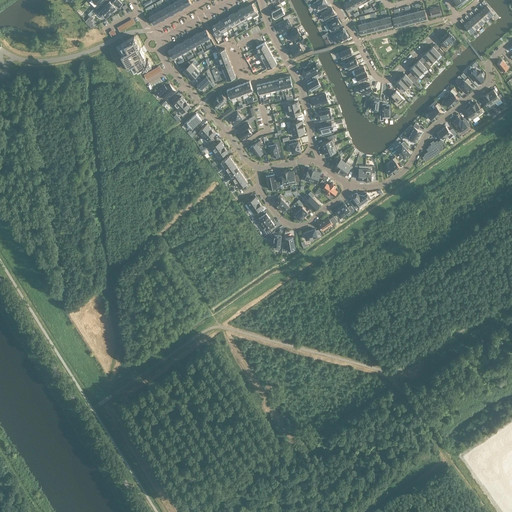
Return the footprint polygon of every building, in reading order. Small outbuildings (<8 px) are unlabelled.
[(93,0),(97,4),(95,7),(97,9),(106,0),(105,0),(93,0)] [(113,2),(112,3),(110,1),(109,1),(100,10),(100,11),(106,17),(115,7),(116,7),(115,7),(115,6),(116,5),(119,8),(123,4),(118,0),(114,0),(113,2)] [(177,0),(173,3),(177,11),(182,8),(177,0)] [(183,0),(178,0),(177,0),(182,8),(187,6),(183,0)] [(316,9),(327,3),(325,0),(310,0),(310,1),(311,3),(312,3),(316,9)] [(348,0),(343,3),(348,12),(354,9),(353,8),(348,0)] [(276,9),(272,12),(273,15),(275,18),(285,13),(282,7),(283,6),(281,2),(275,6),(276,9)] [(173,3),(168,6),(172,13),(177,11),(173,3)] [(252,3),(247,6),(251,14),(253,17),(258,14),(256,11),(252,3)] [(489,16),(494,12),(487,5),(482,9),(489,16)] [(168,6),(163,8),(168,16),(172,13),(168,6)] [(247,6),(242,9),(247,19),(248,19),(246,17),(251,14),(247,6)] [(439,6),(430,9),(431,14),(441,12),(439,6)] [(325,19),(335,13),(331,7),(324,11),(323,8),(317,12),(318,15),(321,13),(325,19)] [(163,8),(159,11),(163,19),(168,16),(163,8)] [(242,9),(237,12),(242,22),(247,19),(242,9)] [(484,20),(489,16),(482,9),(478,13),(484,20)] [(159,11),(154,14),(158,21),(163,19),(159,11)] [(237,12),(232,15),(237,25),(242,22),(237,12)] [(285,20),(276,25),(280,32),(292,26),(288,18),(291,16),(290,13),(283,17),(285,20)] [(480,24),(484,20),(478,13),(473,17),(480,24)] [(158,21),(154,14),(149,16),(153,24),(158,21)] [(232,15),(227,17),(232,27),(237,25),(232,15)] [(91,16),(85,21),(92,27),(96,25),(91,20),(93,18),(91,16)] [(227,17),(222,20),(228,30),(232,27),(227,17)] [(475,28),(480,24),(473,17),(469,21),(475,28)] [(333,19),(332,20),(331,19),(325,22),(330,30),(333,28),(333,29),(338,27),(337,26),(341,24),(338,18),(334,20),(333,19)] [(222,20),(217,23),(223,33),(228,30),(222,20)] [(475,28),(469,21),(464,25),(471,32),(475,28)] [(221,31),(217,23),(212,26),(213,29),(211,30),(214,35),(221,31)] [(297,28),(287,33),(291,40),(301,35),(297,28)] [(206,29),(201,32),(206,40),(211,37),(206,29)] [(331,37),(334,35),(337,42),(341,40),(342,40),(343,40),(343,41),(348,38),(347,37),(348,36),(345,32),(344,32),(343,30),(341,31),(339,29),(330,34),(331,37)] [(441,46),(445,51),(448,49),(446,46),(451,41),(452,42),(455,39),(455,38),(455,37),(449,31),(445,35),(445,34),(445,35),(443,36),(443,37),(440,40),(439,40),(440,40),(443,44),(441,46)] [(201,42),(206,40),(201,32),(197,34),(201,42)] [(197,34),(192,37),(196,45),(201,42),(197,34)] [(148,58),(147,59),(144,54),(144,53),(143,52),(143,51),(142,50),(142,49),(141,48),(141,47),(140,47),(137,42),(138,42),(134,36),(127,40),(128,43),(121,47),(124,52),(122,54),(123,57),(125,60),(127,63),(126,63),(127,63),(128,66),(131,65),(135,70),(142,66),(143,69),(152,64),(148,58)] [(192,48),(196,45),(192,37),(187,40),(192,48)] [(187,50),(192,48),(187,40),(182,42),(187,50)] [(182,53),(187,50),(182,42),(178,45),(182,53)] [(259,52),(268,47),(265,42),(256,47),(259,52)] [(298,45),(297,43),(291,46),(292,48),(291,49),(292,51),(291,52),(294,55),(303,50),(300,44),(298,45)] [(177,55),(182,53),(178,45),(173,48),(177,55)] [(433,46),(429,50),(435,57),(436,57),(439,54),(441,55),(444,53),(439,48),(437,50),(433,46)] [(259,52),(257,53),(260,59),(271,52),(268,47),(259,52)] [(350,47),(338,53),(342,62),(348,59),(347,56),(353,53),(350,47)] [(172,58),(177,55),(173,48),(168,50),(172,58)] [(225,48),(216,51),(219,57),(227,54),(225,48)] [(429,50),(424,54),(428,59),(425,61),(426,62),(430,66),(433,63),(432,63),(437,59),(436,57),(435,57),(429,50)] [(271,52),(260,59),(263,64),(274,58),(271,52)] [(219,57),(217,58),(219,63),(229,59),(227,54),(219,57)] [(274,58),(263,64),(266,69),(268,68),(277,63),(274,58)] [(356,58),(345,63),(348,69),(358,64),(356,58)] [(229,59),(219,63),(221,69),(231,65),(229,59)] [(419,60),(415,64),(423,73),(427,69),(431,66),(430,66),(426,62),(424,64),(419,60)] [(502,60),(497,64),(501,68),(500,68),(503,72),(509,67),(507,65),(502,60)] [(186,67),(183,70),(187,75),(197,66),(193,61),(191,63),(188,61),(184,65),(186,67)] [(312,62),(300,69),(304,76),(305,75),(306,78),(316,73),(314,70),(316,69),(312,62)] [(415,64),(410,68),(414,73),(412,75),(416,80),(419,77),(423,73),(415,64)] [(231,65),(221,69),(223,75),(234,71),(231,65)] [(357,75),(366,71),(364,65),(354,70),(357,75)] [(197,66),(187,75),(192,79),(201,71),(197,66)] [(472,80),(474,78),(478,82),(483,77),(480,74),(482,73),(480,71),(479,72),(475,69),(470,73),(467,75),(472,80)] [(234,71),(223,75),(224,75),(226,80),(227,80),(236,76),(234,71)] [(357,75),(355,76),(358,81),(357,82),(359,85),(365,83),(363,79),(369,77),(366,71),(357,75)] [(309,86),(311,90),(321,85),(317,78),(320,77),(318,73),(312,77),(312,76),(312,77),(314,80),(311,82),(307,83),(309,86)] [(405,74),(401,78),(409,86),(413,82),(405,74)] [(206,75),(197,84),(201,89),(211,80),(206,75)] [(290,75),(284,77),(287,88),(293,87),(292,85),(291,81),(292,81),(291,80),(290,75)] [(284,77),(279,78),(281,89),(287,88),(284,77)] [(279,79),(273,80),(276,89),(281,88),(281,90),(281,89),(279,78),(278,78),(279,79)] [(401,78),(396,82),(404,91),(409,86),(401,78)] [(458,85),(463,89),(462,90),(465,93),(466,92),(466,93),(472,87),(469,85),(471,83),(467,78),(465,81),(463,79),(458,85)] [(250,81),(244,83),(248,94),(248,93),(254,91),(253,89),(250,81)] [(268,82),(262,83),(265,94),(271,93),(268,82)] [(244,83),(238,85),(242,96),(248,94),(244,83)] [(262,83),(257,85),(259,93),(259,96),(265,94),(262,83)] [(364,85),(360,87),(360,88),(359,91),(362,93),(363,93),(364,93),(369,95),(371,89),(372,89),(369,83),(366,85),(364,85)] [(164,85),(156,92),(161,97),(163,95),(167,99),(176,91),(170,84),(167,87),(166,87),(165,87),(164,86),(165,85),(164,85)] [(238,85),(233,87),(237,98),(237,97),(242,95),(242,96),(238,85)] [(233,87),(227,90),(230,98),(231,100),(237,98),(233,87)] [(453,94),(445,102),(450,107),(459,98),(456,95),(458,93),(452,87),(450,90),(453,94)] [(493,89),(488,93),(496,103),(495,102),(500,99),(500,98),(501,97),(502,96),(500,94),(498,95),(493,89)] [(396,90),(391,95),(396,100),(393,102),(397,106),(405,99),(396,90)] [(222,93),(213,101),(218,107),(218,106),(219,107),(224,103),(223,102),(226,99),(222,93)] [(325,93),(311,98),(313,104),(315,103),(316,106),(328,102),(325,93)] [(488,93),(483,96),(487,101),(484,103),(488,109),(496,103),(488,93)] [(176,96),(172,100),(174,103),(172,104),(176,109),(186,101),(181,96),(179,98),(176,96)] [(378,110),(379,99),(378,99),(378,98),(374,97),(374,98),(372,98),(371,109),(378,110)] [(291,99),(284,101),(285,104),(286,104),(287,110),(299,107),(298,101),(291,102),(291,99)] [(186,101),(176,109),(183,116),(187,112),(185,109),(190,105),(186,101)] [(476,102),(471,106),(478,115),(477,114),(482,111),(476,102)] [(390,117),(389,104),(386,105),(386,103),(382,103),(382,105),(383,111),(380,111),(380,120),(383,120),(383,118),(390,117)] [(436,107),(428,115),(433,120),(442,112),(439,109),(442,107),(437,103),(435,105),(436,107)] [(471,106),(466,110),(469,114),(466,116),(470,121),(478,115),(471,106)] [(299,107),(287,110),(289,116),(291,116),(300,113),(299,107)] [(320,120),(326,118),(327,121),(334,120),(333,116),(331,117),(330,109),(329,109),(318,111),(318,112),(319,114),(318,114),(319,117),(320,119),(320,120)] [(237,111),(228,117),(230,120),(231,122),(233,125),(242,119),(237,111)] [(185,124),(187,122),(192,128),(202,119),(196,113),(185,124)] [(453,121),(458,127),(457,127),(459,131),(460,130),(460,131),(467,126),(467,127),(470,125),(466,120),(464,121),(462,119),(461,120),(458,116),(455,118),(456,119),(453,121)] [(302,120),(290,123),(292,129),(303,126),(304,126),(302,120)] [(322,134),(323,135),(332,133),(331,132),(333,131),(333,128),(333,127),(332,127),(331,120),(324,122),(325,125),(320,126),(320,128),(320,130),(321,130),(322,134)] [(241,128),(242,130),(239,133),(243,139),(252,133),(249,129),(251,128),(248,123),(241,128)] [(411,128),(406,136),(415,142),(422,131),(418,129),(420,125),(416,123),(413,126),(414,127),(413,129),(411,128)] [(207,124),(199,131),(203,135),(202,136),(211,128),(207,124)] [(303,126),(291,129),(292,135),(293,135),(305,132),(303,127),(304,126),(303,126)] [(446,126),(438,133),(438,132),(437,133),(443,140),(443,139),(446,137),(446,138),(447,137),(446,137),(451,133),(454,136),(457,133),(452,128),(449,130),(446,126),(445,126),(446,126)] [(211,128),(202,136),(206,141),(215,133),(211,128)] [(290,145),(289,146),(290,151),(292,150),(292,153),(301,151),(300,147),(300,146),(300,145),(300,144),(299,144),(299,141),(298,141),(297,138),(290,140),(290,143),(290,145)] [(333,139),(321,143),(323,149),(336,144),(335,144),(333,139)] [(263,152),(260,147),(264,144),(260,140),(257,142),(256,142),(251,146),(257,156),(263,152)] [(274,155),(274,156),(279,155),(278,151),(281,150),(279,140),(273,142),(274,144),(269,145),(270,146),(268,146),(269,150),(270,149),(272,156),(274,155)] [(427,159),(443,148),(442,146),(444,144),(440,140),(438,141),(437,140),(434,141),(433,140),(430,142),(431,144),(428,146),(429,147),(427,149),(428,151),(424,154),(427,159)] [(213,142),(208,145),(214,153),(224,146),(220,141),(215,144),(213,142)] [(410,153),(406,148),(408,146),(404,141),(395,148),(402,155),(401,156),(404,159),(408,156),(407,155),(410,153)] [(336,144),(323,149),(326,155),(338,150),(336,144)] [(224,146),(214,153),(217,158),(219,157),(222,155),(223,157),(226,155),(225,153),(228,151),(224,146)] [(221,161),(225,167),(233,161),(229,155),(221,161)] [(395,162),(386,169),(391,175),(400,167),(397,163),(399,161),(395,156),(393,158),(395,162)] [(339,171),(346,162),(341,159),(334,167),(339,171)] [(237,166),(233,161),(225,167),(228,172),(237,166)] [(346,162),(339,171),(344,175),(349,168),(351,169),(353,167),(351,165),(352,164),(347,161),(346,162)] [(365,165),(365,179),(371,179),(371,173),(375,173),(375,166),(365,165)] [(228,172),(232,177),(240,171),(237,166),(228,172)] [(303,174),(301,180),(304,181),(305,179),(311,181),(314,170),(315,169),(309,167),(306,175),(303,174)] [(317,183),(320,172),(315,170),(315,169),(314,170),(311,181),(317,183)] [(288,171),(287,171),(288,171),(290,183),(296,181),(299,181),(298,175),(295,175),(294,170),(288,171)] [(232,177),(236,182),(244,176),(240,171),(232,177)] [(290,183),(288,171),(287,171),(281,172),(284,184),(290,183)] [(274,174),(266,176),(268,188),(277,187),(277,188),(280,187),(280,186),(279,180),(276,181),(274,174)] [(236,182),(239,187),(248,182),(244,176),(236,182)] [(319,189),(321,191),(322,190),(328,195),(330,193),(334,195),(337,191),(333,188),(335,185),(332,182),(330,185),(327,183),(326,184),(324,183),(319,189)] [(305,201),(314,210),(319,204),(313,197),(315,195),(311,191),(308,193),(310,195),(305,201)] [(353,204),(356,208),(370,198),(367,193),(363,196),(362,195),(359,194),(358,195),(357,192),(352,196),(356,202),(353,204)] [(276,198),(278,200),(275,202),(275,203),(278,206),(280,208),(283,211),(284,211),(289,206),(289,205),(281,197),(282,196),(280,194),(276,198)] [(259,202),(255,196),(247,202),(251,207),(259,202)] [(263,207),(259,202),(251,207),(254,212),(263,207)] [(341,207),(339,208),(336,210),(335,211),(336,211),(340,217),(349,210),(351,212),(354,210),(350,205),(348,207),(345,204),(345,203),(345,204),(341,206),(341,207)] [(300,220),(300,219),(303,217),(305,215),(308,212),(307,212),(302,207),(295,214),(300,219),(300,220)] [(259,218),(267,229),(264,231),(266,234),(272,230),(270,227),(274,224),(266,213),(259,218)] [(323,229),(332,223),(333,224),(338,221),(334,215),(330,218),(328,216),(325,218),(325,219),(319,224),(320,226),(320,227),(321,227),(323,229)] [(321,233),(318,229),(316,230),(315,228),(310,230),(304,232),(305,234),(304,234),(305,238),(306,238),(306,239),(317,236),(317,235),(321,233)] [(280,247),(281,235),(275,234),(274,234),(268,239),(273,246),(280,247)] [(288,249),(295,248),(293,236),(286,238),(286,242),(283,242),(285,251),(288,250),(288,249)]
